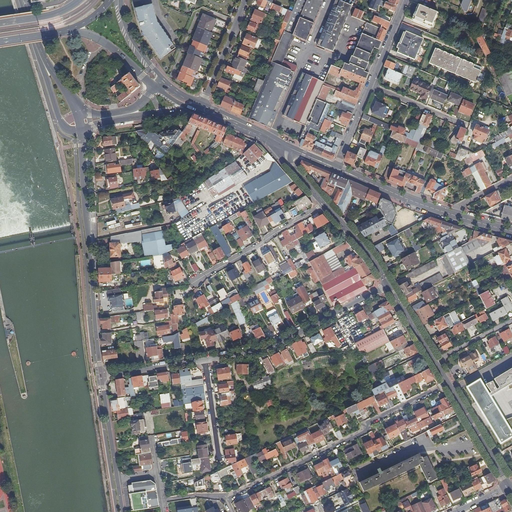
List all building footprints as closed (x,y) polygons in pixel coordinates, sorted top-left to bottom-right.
[(258,4),(256,9),(263,11),(267,2),(263,0),(258,0),(257,3),(258,4)] [(271,63),(280,66),(283,61),(294,36),(306,42),(323,2),(319,0),(297,0),(297,1),(292,12),(288,24),(283,35),(281,39),(278,47),(273,58),(271,63)] [(352,6),(337,0),(335,0),(317,46),(333,53),(352,6)] [(418,0),(422,2),(421,6),(433,11),(435,8),(429,5),(430,0),(418,0)] [(394,14),(397,7),(388,3),(382,1),(381,4),(385,5),(384,8),(389,10),(388,11),(394,14)] [(136,8),(136,9),(140,25),(142,30),(143,32),(144,33),(154,47),(161,58),(175,48),(175,47),(165,32),(163,29),(158,22),(157,20),(156,16),(153,4),(150,5),(136,8)] [(272,7),(270,10),(271,11),(272,10),(281,13),(281,11),(283,8),(273,4),(272,7)] [(421,6),(420,5),(413,21),(430,28),(437,13),(433,11),(421,6)] [(478,21),(484,23),(488,11),(482,8),(478,21)] [(364,12),(355,9),(352,17),(360,20),(364,12)] [(267,15),(255,10),(251,19),(261,23),(264,16),(266,17),(267,15)] [(288,10),(284,22),(288,24),(292,12),(288,10)] [(199,28),(211,33),(216,20),(203,15),(201,20),(204,22),(204,24),(200,22),(198,28),(199,28)] [(388,27),(390,23),(385,21),(376,18),(373,16),(371,21),(381,26),(379,29),(386,31),(388,27)] [(261,26),(257,24),(256,25),(250,22),(247,30),(254,33),(255,30),(256,30),(259,31),(261,26)] [(279,34),(283,35),(288,24),(284,22),(279,34)] [(382,42),(386,31),(379,29),(367,23),(353,56),(368,62),(373,48),(378,50),(382,42)] [(211,33),(199,28),(197,34),(200,35),(200,37),(196,35),(194,41),(207,47),(213,33),(211,33)] [(501,40),(500,43),(503,43),(506,36),(511,38),(511,30),(505,28),(502,36),(501,40)] [(426,40),(405,31),(396,53),(417,61),(426,40)] [(258,39),(247,34),(243,44),(254,48),(258,39)] [(485,56),(489,54),(490,54),(481,36),(479,37),(476,39),(485,56)] [(207,47),(194,41),(192,46),(195,48),(194,50),(203,53),(205,53),(206,49),(207,47)] [(242,47),(238,57),(246,61),(251,50),(242,47)] [(203,53),(194,50),(189,48),(187,53),(188,54),(189,54),(201,58),(203,53)] [(435,49),(429,63),(476,82),(480,72),(473,69),(475,65),(435,49)] [(201,58),(189,54),(184,67),(196,72),(198,73),(203,59),(201,58)] [(486,58),(496,76),(496,74),(488,57),(490,56),(489,54),(485,56),(486,58)] [(244,73),(245,74),(247,69),(244,68),(247,61),(246,61),(238,57),(235,56),(233,62),(234,62),(232,68),(240,72),(244,73)] [(364,71),(368,62),(353,56),(349,65),(364,71)] [(386,62),(384,67),(388,69),(402,75),(408,77),(411,78),(415,69),(388,57),(386,62)] [(280,66),(295,73),(297,68),(283,61),(280,66)] [(280,66),(271,63),(271,65),(268,70),(264,81),(259,93),(254,105),(248,119),(270,129),(295,73),(280,66)] [(366,80),(369,73),(364,71),(349,65),(344,64),(342,70),(366,80)] [(196,72),(184,67),(183,66),(180,72),(184,73),(183,75),(180,73),(177,79),(191,85),(196,72)] [(226,66),(224,71),(225,71),(226,71),(234,75),(235,74),(238,76),(239,74),(240,72),(232,68),(226,66)] [(362,88),(366,80),(342,70),(331,66),(328,74),(338,78),(339,75),(360,83),(358,87),(362,88)] [(402,75),(388,69),(384,78),(398,84),(402,75)] [(497,80),(506,97),(511,93),(511,69),(496,77),(496,78),(497,80)] [(128,89),(132,93),(140,87),(134,79),(130,73),(122,80),(125,84),(128,89)] [(323,85),(324,83),(303,73),(284,116),(302,124),(305,126),(307,122),(317,99),(323,85)] [(432,84),(436,85),(439,78),(432,76),(429,82),(432,83),(432,84)] [(221,79),(217,87),(222,89),(222,90),(224,91),(225,90),(227,90),(230,82),(221,79)] [(257,88),(255,92),(259,93),(264,81),(258,79),(255,87),(257,88)] [(125,84),(122,80),(111,88),(113,93),(118,89),(118,88),(123,84),(124,86),(125,84)] [(416,81),(412,90),(421,94),(420,98),(425,100),(431,87),(416,81)] [(330,88),(323,85),(317,99),(324,102),(330,88)] [(358,100),(361,91),(357,90),(356,92),(354,91),(353,92),(343,88),(341,93),(358,100)] [(132,93),(128,89),(127,90),(128,91),(125,93),(125,92),(117,99),(119,103),(132,93)] [(355,105),(358,100),(341,93),(336,91),(334,96),(343,100),(355,105)] [(433,91),(430,99),(444,105),(447,96),(433,91)] [(458,106),(462,98),(451,93),(447,102),(458,106)] [(225,98),(221,107),(225,108),(231,111),(235,102),(232,101),(230,100),(225,98)] [(324,102),(317,99),(307,122),(314,124),(316,121),(318,116),(323,118),(325,119),(326,117),(331,105),(330,105),(324,102)] [(355,107),(355,105),(343,100),(342,104),(354,109),(355,107)] [(459,110),(458,111),(469,116),(474,105),(463,101),(459,110)] [(235,102),(231,111),(236,114),(240,115),(244,106),(235,102)] [(254,105),(248,102),(242,116),(248,119),(254,105)] [(384,111),(386,107),(376,103),(372,113),(384,119),(386,114),(383,113),(384,111)] [(352,114),(354,109),(342,104),(339,109),(347,112),(352,114)] [(349,120),(352,114),(347,112),(346,115),(342,113),(339,120),(342,121),(341,124),(347,126),(349,120)] [(416,130),(416,131),(412,140),(418,143),(419,143),(423,136),(420,135),(423,128),(425,129),(426,127),(427,127),(427,128),(432,116),(424,113),(423,115),(416,130)] [(199,128),(201,129),(218,136),(223,138),(226,130),(211,123),(194,115),(189,123),(190,124),(199,128)] [(364,115),(362,119),(374,124),(377,125),(382,127),(389,131),(391,127),(386,125),(387,125),(364,115)] [(321,129),(324,121),(323,121),(316,136),(317,137),(321,129)] [(190,124),(189,123),(185,130),(183,133),(180,137),(183,140),(188,133),(192,128),(190,127),(190,124)] [(359,143),(361,144),(365,146),(367,141),(369,143),(373,134),(377,125),(374,124),(372,130),(370,130),(370,131),(365,129),(363,133),(362,133),(361,135),(362,136),(359,143)] [(382,127),(377,125),(373,134),(378,136),(382,127)] [(391,126),(391,127),(389,131),(393,132),(406,138),(412,140),(416,131),(411,130),(409,135),(406,133),(405,135),(404,134),(406,130),(399,127),(398,127),(397,127),(397,128),(391,126)] [(476,135),(474,139),(482,143),(484,138),(485,139),(489,131),(476,126),(473,134),(476,135)] [(466,131),(461,128),(458,135),(455,134),(450,141),(451,143),(456,145),(458,141),(462,142),(465,135),(466,131)] [(178,138),(180,137),(183,133),(179,130),(178,132),(177,130),(171,131),(170,133),(167,132),(166,134),(163,134),(163,132),(161,133),(159,135),(157,133),(153,134),(150,132),(150,129),(136,131),(141,139),(144,138),(147,141),(148,140),(149,139),(152,144),(155,141),(158,144),(157,145),(161,148),(160,149),(166,154),(171,148),(173,145),(170,143),(173,139),(176,142),(178,138)] [(309,131),(304,129),(300,139),(304,140),(301,147),(305,149),(311,151),(314,146),(314,145),(312,144),(315,137),(308,134),(309,131)] [(201,158),(203,157),(194,144),(199,131),(197,130),(191,145),(201,158)] [(406,138),(393,132),(390,138),(394,139),(400,142),(401,142),(404,143),(406,138)] [(246,148),(247,145),(243,143),(244,142),(228,134),(224,143),(225,143),(224,145),(240,152),(239,154),(241,155),(245,147),(246,148)] [(115,136),(104,138),(105,147),(116,145),(115,136)] [(182,142),(178,138),(176,142),(173,145),(171,148),(177,153),(179,149),(178,148),(182,142)] [(406,138),(404,143),(416,148),(418,143),(412,140),(406,138)] [(213,150),(221,143),(216,141),(210,146),(213,150)] [(498,141),(489,146),(493,153),(497,150),(495,147),(500,145),(498,141)] [(252,164),(263,154),(258,149),(256,143),(250,148),(244,154),(252,164)] [(263,154),(266,151),(263,149),(261,146),(256,143),(258,149),(263,154)] [(419,143),(418,143),(416,148),(424,151),(426,146),(420,144),(419,143)] [(321,156),(324,150),(314,146),(311,151),(317,154),(321,156)] [(332,149),(325,146),(325,147),(324,150),(321,156),(327,158),(331,160),(333,159),(335,155),(330,153),(332,149)] [(364,163),(377,169),(386,148),(383,146),(379,155),(371,152),(369,153),(367,157),(364,163)] [(113,148),(105,149),(106,162),(115,161),(113,148)] [(355,156),(348,153),(345,159),(346,163),(352,165),(353,166),(357,157),(358,157),(358,158),(362,159),(366,150),(360,148),(359,150),(358,150),(355,156)] [(431,148),(429,154),(436,157),(438,152),(433,150),(431,148)] [(456,155),(455,159),(460,162),(463,160),(465,155),(458,152),(456,155)] [(478,152),(464,160),(467,164),(480,157),(478,152)] [(146,175),(145,168),(143,168),(142,165),(137,166),(137,169),(135,169),(134,163),(136,163),(136,158),(133,159),(133,163),(134,172),(134,177),(137,177),(138,179),(145,178),(145,176),(146,176),(146,175)] [(325,192),(332,174),(314,166),(302,161),(300,163),(300,164),(309,175),(310,173),(309,172),(311,170),(324,176),(324,175),(325,176),(326,176),(321,188),(325,192)] [(244,181),(248,178),(235,162),(232,164),(227,167),(203,183),(212,196),(218,193),(220,196),(244,181)] [(290,183),(293,182),(281,168),(276,162),(270,173),(255,181),(260,189),(286,175),(290,183)] [(463,175),(461,176),(463,179),(476,171),(481,180),(485,189),(491,186),(484,172),(487,170),(482,163),(480,164),(479,163),(469,169),(468,168),(464,170),(465,171),(462,173),(463,175)] [(107,165),(106,166),(107,174),(121,172),(120,166),(115,166),(115,164),(107,165)] [(168,180),(161,169),(159,170),(151,172),(153,180),(161,178),(162,181),(168,180)] [(391,175),(388,181),(394,184),(400,186),(406,173),(400,171),(400,173),(393,170),(391,175)] [(406,173),(400,186),(404,188),(406,183),(408,183),(416,187),(417,188),(415,193),(419,194),(424,182),(425,181),(417,178),(418,178),(410,175),(406,173)] [(344,190),(348,181),(340,177),(332,174),(325,192),(329,197),(334,190),(332,189),(333,185),(344,190)] [(254,203),(290,183),(286,175),(260,189),(255,181),(244,187),(254,203)] [(107,188),(107,189),(112,189),(111,187),(118,186),(118,185),(117,178),(109,179),(107,180),(108,187),(108,188),(107,188)] [(428,184),(424,182),(419,194),(426,196),(432,199),(434,194),(445,188),(436,184),(435,182),(432,180),(430,181),(428,184)] [(485,189),(481,180),(477,182),(481,191),(485,189)] [(351,194),(365,200),(365,199),(369,190),(348,181),(344,190),(343,192),(337,206),(343,213),(351,194)] [(297,198),(303,193),(297,187),(295,184),(290,187),(296,193),(294,195),(295,196),(292,198),(293,200),(297,198)] [(446,189),(445,188),(434,194),(432,199),(442,202),(446,189)] [(333,201),(337,206),(343,192),(338,190),(333,201)] [(379,198),(380,195),(369,190),(365,199),(377,204),(379,198)] [(495,192),(485,197),(491,209),(501,203),(495,192)] [(117,214),(140,208),(139,203),(132,205),(132,202),(129,203),(129,199),(132,198),(133,197),(133,194),(131,193),(122,195),(123,198),(117,199),(112,200),(115,209),(116,209),(117,214)] [(294,203),(297,207),(309,200),(307,198),(306,196),(294,203)] [(377,204),(376,208),(377,209),(380,210),(383,215),(385,219),(390,224),(392,225),(394,222),(397,214),(391,202),(389,201),(388,201),(379,198),(377,204)] [(175,212),(173,200),(165,202),(165,205),(163,205),(163,206),(163,210),(164,210),(167,210),(167,213),(175,212)] [(299,211),(312,203),(309,200),(297,207),(299,211)] [(274,211),(280,221),(286,218),(283,213),(284,212),(284,214),(288,212),(284,205),(274,211)] [(511,207),(504,206),(500,219),(508,221),(511,219),(511,207)] [(253,224),(245,210),(240,212),(248,226),(253,224)] [(275,224),(280,221),(274,211),(272,212),(266,215),(266,216),(269,222),(270,223),(273,221),(275,224)] [(264,212),(259,215),(254,218),(260,228),(264,226),(263,225),(269,222),(266,216),(264,212)] [(329,222),(323,216),(314,220),(318,228),(329,222)] [(360,232),(365,237),(385,226),(384,224),(387,223),(390,224),(385,219),(378,222),(377,219),(376,217),(356,228),(360,232)] [(230,221),(229,218),(225,220),(228,224),(223,228),(226,234),(234,229),(232,227),(234,227),(230,221)] [(435,219),(430,218),(423,222),(434,225),(434,228),(437,227),(440,227),(441,222),(435,219)] [(447,223),(441,222),(440,227),(437,227),(437,230),(437,231),(438,230),(441,229),(442,228),(448,230),(446,231),(446,232),(450,230),(451,230),(452,225),(447,223)] [(297,240),(298,240),(310,233),(308,228),(304,230),(300,224),(296,226),(299,233),(295,235),(297,240)] [(210,228),(226,256),(232,252),(216,225),(210,228)] [(393,235),(398,232),(394,225),(389,228),(393,235)] [(457,227),(452,225),(451,230),(450,230),(446,232),(448,236),(454,232),(462,228),(457,227)] [(112,243),(120,243),(144,242),(144,236),(161,232),(160,227),(112,237),(112,243)] [(249,230),(250,230),(248,227),(238,232),(243,241),(252,236),(249,230)] [(286,240),(281,242),(283,247),(285,247),(286,246),(297,240),(295,235),(290,237),(287,231),(281,234),(283,237),(284,237),(286,240)] [(144,242),(146,258),(154,256),(163,255),(163,254),(167,252),(173,249),(172,244),(164,246),(161,232),(144,236),(144,242)] [(442,250),(445,255),(458,248),(453,238),(456,236),(454,232),(448,236),(441,239),(445,248),(442,250)] [(473,238),(472,238),(471,241),(476,238),(482,235),(483,234),(479,233),(474,232),(473,238)] [(193,238),(199,250),(208,245),(204,237),(201,233),(196,236),(198,239),(197,240),(195,237),(193,238)] [(331,244),(325,233),(314,239),(321,249),(331,244)] [(487,235),(483,234),(482,235),(476,238),(480,246),(481,248),(490,242),(491,242),(492,236),(487,235)] [(445,255),(455,273),(462,269),(464,268),(467,267),(470,265),(465,254),(480,246),(476,238),(471,241),(458,248),(445,255)] [(495,252),(511,243),(511,241),(505,240),(499,238),(497,241),(499,246),(493,250),(495,252)] [(194,242),(186,246),(191,254),(198,250),(194,242)] [(350,246),(346,242),(332,250),(335,255),(350,246)] [(120,243),(112,243),(111,244),(111,257),(121,256),(120,243)] [(184,247),(177,251),(179,253),(182,259),(189,254),(187,251),(188,250),(184,243),(183,244),(184,247)] [(395,255),(396,257),(398,256),(396,252),(399,251),(396,244),(393,245),(392,243),(387,245),(393,257),(395,255)] [(374,248),(378,253),(384,249),(381,244),(374,248)] [(272,247),(269,249),(270,252),(275,260),(279,258),(272,247)] [(220,248),(213,251),(218,260),(225,256),(220,248)] [(335,255),(332,250),(322,255),(333,273),(336,278),(340,276),(338,272),(343,269),(335,255)] [(511,261),(511,260),(511,255),(509,257),(505,250),(498,254),(499,255),(494,258),(497,266),(499,265),(500,267),(511,261)] [(270,252),(263,256),(267,264),(275,260),(270,252)] [(290,259),(287,261),(289,264),(293,271),(296,270),(309,263),(310,262),(307,257),(304,252),(300,254),(303,259),(294,265),(290,259)] [(314,253),(307,257),(310,262),(317,258),(314,253)] [(358,255),(356,253),(353,255),(354,257),(352,258),(351,256),(345,259),(349,265),(343,269),(338,272),(340,276),(364,263),(363,261),(361,258),(358,260),(356,256),(358,255)] [(414,253),(402,259),(407,269),(420,263),(414,253)] [(163,255),(154,256),(156,269),(165,268),(164,258),(163,255)] [(322,255),(318,258),(328,276),(333,273),(322,255)] [(439,258),(449,276),(455,273),(445,255),(439,258)] [(164,258),(165,268),(169,266),(169,265),(173,263),(170,256),(169,256),(164,258)] [(317,258),(310,262),(309,263),(312,268),(320,281),(322,286),(336,278),(333,273),(328,276),(318,258),(317,258)] [(264,266),(260,259),(253,264),(258,273),(264,270),(265,272),(267,271),(264,266)] [(111,269),(99,269),(99,276),(119,275),(121,274),(120,261),(111,262),(111,269)] [(433,261),(406,275),(408,278),(414,277),(415,278),(436,267),(433,261)] [(500,267),(507,281),(511,278),(511,262),(511,261),(500,267)] [(178,267),(175,262),(173,264),(169,266),(169,267),(171,271),(178,267)] [(195,272),(200,269),(196,263),(191,266),(195,272)] [(246,273),(243,275),(246,280),(249,278),(246,274),(252,271),(248,263),(243,265),(246,271),(245,272),(246,273)] [(322,286),(335,307),(348,300),(356,296),(350,286),(372,275),(367,268),(364,263),(340,276),(336,278),(322,286)] [(289,264),(280,269),(284,276),(288,274),(292,272),(293,271),(289,264)] [(180,268),(172,272),(177,281),(184,276),(180,268)] [(320,281),(312,268),(307,271),(315,283),(320,281)] [(232,281),(240,277),(236,269),(228,274),(232,281)] [(419,285),(421,291),(443,280),(440,274),(419,285)] [(350,286),(356,296),(367,290),(365,286),(375,280),(373,278),(372,275),(350,286)] [(261,282),(264,287),(272,283),(273,282),(270,277),(261,282)] [(264,287),(261,282),(251,288),(252,291),(253,293),(258,290),(264,287)] [(406,299),(413,295),(419,292),(417,288),(411,291),(406,282),(399,287),(401,291),(406,299)] [(272,283),(264,287),(265,289),(267,293),(271,291),(268,287),(273,284),(272,283)] [(476,292),(479,296),(483,294),(478,285),(474,288),(474,289),(476,292)] [(296,290),(300,297),(302,302),(308,298),(302,287),(296,290)] [(431,288),(422,293),(427,303),(436,298),(431,288)] [(236,290),(227,295),(231,302),(232,304),(238,301),(241,299),(236,290)] [(169,295),(168,291),(155,293),(156,298),(154,298),(154,303),(160,302),(160,304),(164,303),(163,296),(169,295)] [(279,298),(275,291),(270,294),(271,297),(270,298),(274,305),(278,302),(277,299),(279,298)] [(479,296),(486,309),(494,305),(488,291),(483,294),(479,296)] [(123,294),(108,296),(108,301),(111,301),(112,308),(113,308),(113,312),(125,310),(124,306),(123,294)] [(210,305),(204,295),(196,300),(199,305),(204,302),(206,307),(210,305)] [(231,302),(227,295),(220,299),(223,306),(231,302)] [(313,304),(317,310),(324,306),(322,303),(326,301),(324,295),(319,297),(320,300),(313,304)] [(292,314),(305,307),(302,302),(300,297),(287,303),(292,314)] [(511,307),(507,297),(501,300),(500,301),(500,302),(503,307),(506,313),(511,309),(511,307)] [(258,299),(248,304),(253,313),(263,308),(258,299)] [(214,303),(210,306),(212,309),(215,314),(220,311),(224,309),(219,300),(216,302),(218,305),(216,306),(214,303)] [(231,305),(240,325),(248,322),(241,308),(238,301),(232,304),(231,305)] [(370,311),(366,313),(371,322),(375,319),(389,312),(393,310),(391,307),(388,302),(379,307),(380,309),(374,312),(374,313),(372,314),(370,311)] [(412,308),(414,312),(425,306),(424,304),(423,303),(419,304),(412,308)] [(419,320),(422,326),(430,322),(428,319),(434,315),(428,305),(426,306),(425,306),(414,312),(419,320)] [(174,336),(177,334),(176,324),(179,324),(178,316),(184,315),(183,306),(179,306),(176,306),(176,307),(174,307),(175,311),(171,311),(172,321),(172,325),(174,336)] [(493,321),(507,314),(506,313),(503,307),(490,315),(493,321)] [(166,310),(155,311),(157,320),(168,318),(166,310)] [(284,313),(292,328),(296,327),(287,311),(284,313)] [(367,318),(363,311),(356,316),(360,323),(367,318)] [(480,322),(488,318),(483,311),(474,315),(475,317),(480,315),(481,316),(478,318),(480,322)] [(379,321),(381,323),(392,317),(389,312),(375,319),(377,322),(379,321)] [(277,314),(268,318),(272,325),(273,326),(282,322),(277,314)] [(448,327),(449,329),(453,326),(455,325),(449,314),(434,321),(439,332),(448,327)] [(463,326),(465,329),(478,322),(475,317),(474,315),(461,322),(463,326)] [(110,317),(101,318),(101,324),(103,324),(103,329),(111,329),(110,317)] [(382,330),(383,329),(395,323),(392,317),(381,323),(382,326),(380,327),(382,330)] [(198,323),(196,324),(198,327),(206,323),(206,324),(210,322),(207,318),(198,323)] [(169,326),(172,325),(172,321),(164,322),(165,326),(158,328),(159,335),(170,334),(169,326)] [(462,327),(463,326),(461,322),(455,325),(453,326),(455,329),(451,330),(454,335),(464,330),(462,327)] [(213,331),(218,341),(219,343),(224,341),(223,339),(225,338),(230,336),(226,326),(213,331)] [(250,327),(252,332),(253,332),(257,341),(266,337),(261,328),(257,330),(256,327),(253,328),(252,326),(250,327)] [(179,335),(179,336),(181,336),(182,340),(190,338),(187,328),(179,333),(179,335)] [(334,337),(335,336),(330,328),(325,331),(326,332),(324,333),(327,339),(329,338),(330,339),(334,337)] [(234,341),(242,337),(239,329),(236,331),(235,330),(233,331),(234,332),(230,333),(234,341)] [(366,338),(355,344),(360,353),(368,353),(390,342),(383,329),(382,330),(375,333),(366,338)] [(511,335),(509,329),(502,333),(504,336),(502,337),(504,341),(511,336),(511,335)] [(214,343),(218,341),(213,331),(210,332),(210,331),(200,333),(201,340),(206,339),(207,347),(215,346),(214,343)] [(177,335),(179,335),(179,333),(177,334),(174,336),(163,338),(164,343),(177,341),(177,335)] [(103,339),(102,339),(102,344),(111,344),(111,334),(103,334),(103,339)] [(307,345),(312,354),(315,352),(316,352),(314,346),(318,344),(323,342),(324,341),(320,334),(309,339),(312,343),(307,345)] [(437,339),(440,344),(448,340),(444,335),(437,339)] [(403,336),(390,342),(393,348),(398,346),(406,343),(403,336)] [(488,345),(490,348),(499,344),(495,337),(488,341),(490,344),(488,345)] [(300,340),(296,342),(304,358),(307,356),(305,353),(307,352),(300,340)] [(448,340),(440,344),(443,350),(451,346),(448,340)] [(138,363),(146,362),(143,341),(141,341),(135,342),(138,363)] [(296,342),(292,345),(298,357),(300,360),(304,358),(296,342)] [(398,346),(393,348),(396,353),(404,349),(408,347),(406,343),(398,346)] [(408,358),(418,352),(414,345),(408,347),(404,349),(408,358)] [(154,361),(159,360),(157,350),(157,347),(151,348),(146,348),(147,357),(152,357),(152,358),(154,358),(154,361)] [(288,359),(291,365),(294,363),(287,350),(281,353),(285,360),(288,359)] [(466,367),(469,373),(477,369),(474,362),(473,363),(472,361),(479,357),(475,350),(470,352),(470,353),(466,356),(460,359),(460,360),(459,362),(461,365),(462,365),(463,365),(463,366),(466,364),(467,367),(466,367)] [(103,354),(104,362),(108,361),(108,359),(117,358),(117,352),(107,353),(107,351),(103,351),(103,354)] [(276,366),(284,362),(279,353),(271,358),(276,366)] [(269,373),(274,370),(268,358),(263,361),(269,373)] [(382,360),(375,364),(378,371),(384,368),(384,365),(382,360)] [(375,364),(371,366),(376,374),(379,372),(378,371),(375,364)] [(237,374),(243,374),(249,374),(249,365),(237,365),(237,374)] [(231,378),(229,368),(225,369),(225,368),(218,370),(219,380),(231,378)] [(181,383),(192,381),(190,369),(179,371),(180,374),(181,383)] [(433,376),(429,369),(421,373),(426,382),(434,378),(433,376)] [(511,383),(511,369),(495,379),(500,388),(497,389),(493,381),(486,385),(492,393),(489,395),(480,381),(468,388),(501,442),(511,435),(511,417),(504,421),(490,397),(508,387),(511,383)] [(162,382),(169,381),(168,372),(163,373),(157,374),(158,380),(160,380),(162,379),(162,382)] [(174,384),(181,383),(180,374),(170,375),(172,385),(172,387),(175,386),(174,384)] [(423,380),(419,374),(414,376),(417,383),(423,380)] [(146,376),(147,383),(149,383),(150,388),(158,387),(157,376),(150,377),(149,375),(146,376)] [(134,388),(147,386),(147,383),(146,376),(142,377),(133,378),(134,387),(134,388)] [(269,376),(263,379),(259,381),(251,380),(256,391),(263,388),(273,384),(269,376)] [(405,381),(398,384),(403,394),(410,391),(409,389),(407,386),(410,385),(415,382),(413,377),(405,381)] [(389,383),(387,384),(389,388),(398,384),(405,381),(405,379),(401,381),(400,378),(396,380),(395,378),(388,382),(389,383)] [(182,389),(204,386),(203,379),(192,381),(181,383),(182,389)] [(383,386),(372,391),(375,395),(383,392),(389,388),(387,384),(384,379),(380,381),(383,386)] [(123,380),(116,381),(119,397),(126,396),(123,380)] [(219,386),(220,393),(229,392),(228,388),(230,387),(229,384),(219,386)] [(389,388),(383,392),(388,402),(391,408),(394,407),(391,401),(390,401),(389,399),(397,396),(401,403),(406,401),(403,394),(398,384),(389,388)] [(183,395),(205,392),(204,386),(182,389),(183,395)] [(203,402),(206,402),(205,392),(183,395),(184,405),(185,409),(190,408),(189,406),(193,406),(193,403),(203,402)] [(383,392),(375,395),(374,396),(379,407),(388,402),(383,392)] [(170,402),(169,394),(160,395),(162,404),(170,402)] [(375,402),(373,396),(356,404),(361,416),(366,414),(363,408),(373,403),(375,402)] [(228,405),(227,397),(221,398),(221,402),(220,402),(221,406),(228,405)] [(112,406),(113,411),(118,411),(119,420),(130,419),(129,411),(131,410),(131,409),(124,409),(123,398),(111,400),(112,406)] [(442,412),(452,407),(447,399),(446,398),(441,400),(443,405),(438,407),(440,413),(442,412)] [(204,410),(203,402),(193,403),(193,406),(194,411),(204,410)] [(361,416),(356,404),(346,410),(347,412),(348,415),(355,411),(357,415),(356,415),(359,422),(363,420),(361,416)] [(444,416),(454,411),(452,407),(442,412),(444,416)] [(414,413),(417,419),(419,423),(429,418),(424,408),(414,413)] [(347,412),(346,410),(334,415),(336,419),(335,419),(339,427),(347,422),(344,417),(346,416),(345,414),(343,415),(342,415),(342,416),(342,415),(347,412)] [(435,420),(444,416),(442,412),(440,413),(435,415),(433,416),(435,420)] [(130,416),(131,419),(132,427),(133,434),(145,432),(143,420),(142,413),(130,416)] [(406,416),(403,418),(403,419),(404,420),(408,429),(410,428),(419,423),(417,419),(409,423),(408,420),(406,416)] [(419,423),(410,428),(412,432),(432,423),(429,418),(419,423)] [(395,422),(396,425),(400,433),(400,432),(402,431),(408,429),(404,420),(399,422),(398,421),(395,422)] [(329,430),(333,428),(329,421),(324,423),(325,424),(319,427),(320,429),(323,436),(330,432),(329,430)] [(208,432),(206,422),(197,424),(198,433),(208,432)] [(311,434),(320,429),(319,427),(317,423),(314,425),(315,427),(310,429),(309,427),(308,428),(311,434)] [(385,431),(387,435),(389,439),(400,434),(400,433),(396,425),(385,431)] [(443,430),(441,425),(438,426),(427,432),(430,438),(433,437),(432,435),(443,430)] [(174,442),(174,445),(189,442),(188,439),(187,430),(178,432),(179,434),(182,433),(184,441),(176,442),(174,442)] [(307,442),(309,446),(315,443),(314,441),(311,435),(310,436),(308,432),(297,437),(299,442),(305,439),(307,442)] [(369,433),(368,434),(372,441),(376,449),(384,446),(384,447),(387,446),(385,441),(383,441),(382,438),(377,441),(372,432),(369,433)] [(227,445),(237,444),(237,443),(237,441),(240,441),(242,440),(241,434),(236,435),(226,437),(227,445)] [(151,453),(148,436),(139,438),(141,449),(135,450),(136,455),(139,454),(151,453)] [(281,444),(285,452),(296,447),(293,440),(281,444)] [(374,454),(375,457),(379,455),(376,449),(372,441),(368,443),(368,444),(365,446),(369,455),(373,453),(373,451),(375,450),(376,453),(374,454)] [(284,459),(288,457),(285,452),(281,444),(280,442),(276,443),(284,459)] [(305,445),(304,443),(300,445),(298,446),(301,453),(309,449),(307,445),(305,445)] [(198,447),(200,459),(209,458),(207,445),(198,447)] [(362,454),(357,445),(345,451),(349,460),(362,454)] [(235,458),(235,450),(234,449),(226,450),(227,463),(237,461),(237,459),(236,459),(235,458)] [(262,451),(267,460),(278,454),(275,449),(270,452),(269,450),(267,451),(266,449),(262,451)] [(260,463),(267,460),(262,451),(261,451),(262,452),(257,455),(259,458),(258,459),(260,463)] [(152,464),(151,453),(139,454),(141,465),(142,471),(151,470),(152,467),(152,465),(152,464)] [(416,457),(419,465),(427,480),(428,480),(419,460),(422,459),(421,458),(419,454),(415,456),(416,457)] [(359,483),(360,484),(370,479),(382,474),(391,469),(416,457),(415,456),(382,472),(379,473),(359,483)] [(248,466),(252,475),(257,473),(250,457),(245,459),(248,466)] [(370,479),(360,484),(364,492),(419,465),(416,457),(391,469),(382,474),(370,479)] [(419,460),(428,480),(430,482),(437,479),(426,457),(423,458),(422,457),(421,458),(422,459),(419,460)] [(191,458),(189,458),(190,463),(183,464),(184,474),(193,472),(192,465),(192,460),(191,458)] [(200,459),(192,460),(192,465),(201,464),(203,472),(211,471),(209,458),(200,459)] [(237,463),(240,470),(248,466),(245,459),(237,463)] [(322,463),(326,471),(326,470),(327,472),(328,471),(327,470),(332,468),(330,463),(328,459),(323,461),(324,462),(322,463)] [(336,476),(340,474),(337,469),(335,470),(335,469),(339,467),(340,468),(342,467),(338,459),(330,463),(332,468),(335,472),(336,476)] [(238,477),(243,475),(240,470),(237,463),(232,465),(233,468),(238,477)] [(322,473),(326,471),(322,463),(314,466),(319,476),(322,474),(322,473)] [(228,471),(233,468),(232,465),(217,473),(220,479),(229,474),(228,471)] [(474,479),(477,477),(476,474),(481,472),(479,467),(478,468),(476,465),(470,468),(471,471),(470,472),(472,476),(469,478),(470,481),(474,479)] [(312,478),(308,469),(297,474),(301,483),(312,478)] [(345,478),(352,474),(349,469),(348,470),(346,471),(340,474),(336,476),(334,477),(330,479),(327,481),(322,483),(324,487),(342,479),(342,480),(345,479),(345,478)] [(195,483),(196,490),(202,489),(202,487),(205,486),(204,480),(211,479),(213,484),(221,480),(220,479),(217,473),(195,483)] [(488,484),(495,480),(493,476),(491,473),(483,477),(488,484)] [(475,491),(482,487),(478,479),(477,477),(474,479),(475,481),(471,483),(475,491)] [(292,486),(289,478),(279,483),(283,491),(292,486)] [(129,488),(132,511),(159,507),(156,484),(151,481),(132,483),(129,488)] [(468,494),(475,491),(471,483),(460,488),(464,496),(468,494)] [(314,491),(317,497),(320,495),(321,496),(327,493),(322,485),(317,488),(317,489),(314,491)] [(428,487),(433,498),(436,496),(431,486),(433,486),(433,485),(428,487)] [(270,487),(256,494),(259,501),(273,494),(270,487)] [(312,503),(318,500),(317,497),(314,491),(312,488),(303,492),(304,496),(302,497),(306,504),(309,503),(312,503)] [(346,506),(354,502),(352,498),(353,498),(350,492),(349,493),(347,489),(328,498),(333,507),(341,504),(338,499),(341,497),(346,506)] [(441,507),(450,503),(443,489),(439,491),(441,496),(437,497),(440,502),(439,502),(441,507)] [(462,497),(458,489),(450,493),(453,501),(462,497)] [(284,502),(297,495),(295,492),(287,496),(284,491),(280,493),(284,502)] [(259,501),(256,494),(250,497),(254,505),(259,502),(259,501)] [(254,505),(250,497),(244,500),(236,504),(239,511),(246,511),(249,511),(248,508),(254,505)] [(503,508),(494,511),(506,511),(511,509),(511,507),(511,506),(509,501),(507,503),(505,500),(501,503),(502,505),(501,505),(503,508)] [(408,511),(413,511),(409,501),(408,502),(403,504),(405,509),(406,508),(408,511)] [(423,505),(427,511),(429,511),(436,509),(432,501),(423,505)] [(425,511),(421,502),(412,506),(415,511),(425,511)] [(370,511),(366,503),(360,505),(363,511),(370,511)] [(481,507),(473,511),(491,511),(488,503),(481,507)]
